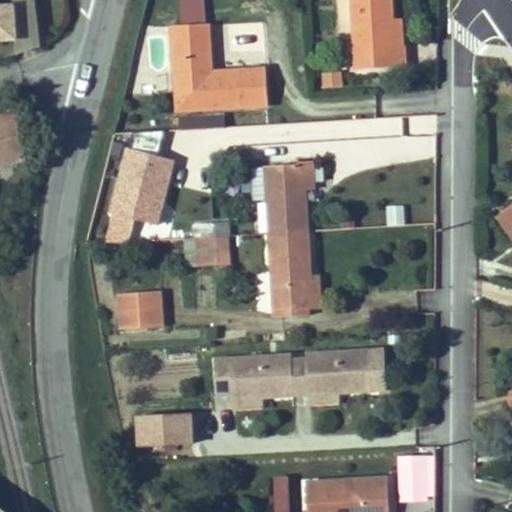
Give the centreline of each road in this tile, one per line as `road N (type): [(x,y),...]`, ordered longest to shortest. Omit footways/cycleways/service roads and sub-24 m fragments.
road 1 (residential): [(500,1),(471,21),(455,57),(455,511)]
road 2 (secondary): [(76,511),(53,375),(52,282),(93,62)]
road 3 (unknown): [(455,94),(299,96),(278,53),(274,6)]
